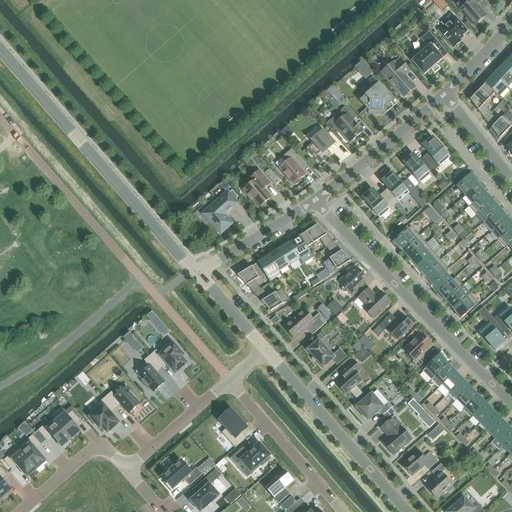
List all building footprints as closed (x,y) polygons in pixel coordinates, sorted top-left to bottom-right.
[(431,0),(441,11),(448,5),(442,0),(431,0)] [(461,0),(456,5),(474,26),(486,16),(478,6),(482,2),(480,0),(461,0)] [(452,14),(444,21),(447,24),(438,31),(453,48),(461,42),(460,40),(464,37),(463,36),(468,31),(452,14)] [(446,54),(447,54),(434,39),(428,32),(421,39),(428,47),(411,61),(412,62),(423,75),(424,75),(430,70),(431,70),(432,70),(432,69),(432,68),(435,65),(435,66),(436,66),(437,65),(436,64),(442,59),(443,59),(442,58),(446,54)] [(511,59),(510,58),(502,66),(511,76),(511,59)] [(400,60),(395,65),(393,63),(382,73),(404,98),(406,96),(407,97),(409,97),(413,93),(414,91),(413,90),(415,88),(405,76),(410,71),(400,60)] [(511,76),(502,66),(493,75),(507,88),(511,83),(511,76)] [(493,75),(485,84),(499,97),(507,88),(493,75)] [(360,101),(366,108),(369,111),(369,114),(376,115),(383,115),(383,108),(384,108),(394,99),(382,85),(380,86),(377,82),(370,88),(367,91),(369,93),(361,100),(360,101)] [(470,100),(485,120),(491,113),(483,105),(494,93),(499,97),(485,84),(470,100)] [(327,91),(330,95),(335,90),(332,87),(327,91)] [(335,125),(350,143),(362,132),(352,120),(356,116),(347,106),(342,111),(331,121),(335,125)] [(369,111),(366,108),(359,114),(361,117),(369,111)] [(491,113),(485,120),(499,139),(511,125),(511,116),(507,112),(498,121),(490,114),(492,113),(491,113)] [(311,141),(313,143),(306,149),(307,151),(306,151),(307,153),(309,155),(310,156),(312,157),(313,157),(320,165),(331,155),(327,150),(335,144),(323,130),(311,141)] [(431,156),(426,160),(435,171),(450,158),(433,138),(430,140),(430,139),(424,144),(425,145),(423,147),(431,156)] [(295,184),(295,185),(297,185),(301,181),(301,180),(300,179),(305,175),(300,169),(305,165),(292,149),(281,159),(286,164),(280,169),(294,185),(295,184)] [(435,171),(426,160),(421,164),(414,155),(411,157),(411,156),(405,161),(406,161),(404,164),(421,183),(435,171)] [(250,179),(253,182),(243,191),(258,208),(260,207),(264,207),(264,203),(271,197),(264,189),(270,184),(259,171),(250,179)] [(390,191),(385,195),(395,206),(398,203),(409,193),(392,174),(390,176),(389,175),(384,179),(384,180),(382,182),(390,191)] [(457,186),(465,196),(478,185),(471,174),(463,182),(457,186)] [(443,180),(437,185),(442,191),(448,185),(443,180)] [(478,185),(465,196),(462,199),(469,207),(473,204),(485,193),(478,185)] [(395,206),(385,195),(381,199),(373,190),(371,192),(370,191),(365,196),(365,197),(363,199),(380,219),(395,206)] [(224,215),(237,204),(235,201),(237,199),(231,192),(229,194),(228,193),(203,214),(220,233),(231,224),(224,215)] [(476,215),(480,212),(492,201),(485,193),(473,204),(469,207),(476,215)] [(423,198),(417,203),(421,208),(427,203),(423,198)] [(476,215),(483,224),(500,209),(492,201),(480,212),(476,215)] [(437,212),(442,217),(447,212),(443,207),(437,212)] [(439,219),(431,209),(428,209),(424,212),(434,223),(439,219)] [(483,224),(491,233),(495,229),(507,218),(500,209),(483,224)] [(447,212),(442,217),(445,220),(450,215),(447,212)] [(403,216),(398,220),(402,225),(407,221),(403,216)] [(439,219),(434,223),(437,227),(443,222),(439,218),(439,219)] [(491,233),(498,241),(511,228),(511,223),(507,218),(495,229),(491,233)] [(318,225),(299,237),(309,253),(310,253),(306,248),(320,239),(326,249),(334,243),(318,225)] [(393,242),(403,250),(420,236),(411,227),(393,242)] [(505,249),(509,246),(511,242),(511,228),(498,241),(505,249)] [(403,250),(410,258),(426,244),(420,236),(403,250)] [(299,237),(289,244),(299,260),(302,265),(312,258),(309,253),(299,237)] [(465,239),(462,242),(467,247),(470,244),(465,239)] [(467,247),(462,242),(458,245),(463,251),(467,247)] [(351,261),(334,243),(326,249),(328,248),(333,257),(323,263),(329,275),(351,261)] [(289,244),(279,250),(289,266),(299,260),(289,244)] [(410,258),(417,267),(433,252),(426,244),(410,258)] [(279,250),(269,256),(279,272),(289,266),(279,250)] [(417,267),(424,275),(441,260),(433,252),(417,267)] [(269,256),(258,263),(269,279),(279,272),(269,256)] [(424,275),(432,284),(448,269),(441,260),(424,275)] [(247,286),(255,280),(265,274),(268,279),(269,279),(258,263),(238,276),(247,286)] [(349,273),(346,275),(339,283),(343,287),(342,288),(342,290),(342,291),(343,292),(345,293),(346,293),(347,292),(352,296),(366,283),(361,278),(364,276),(355,267),(354,267),(349,273)] [(489,271),(492,275),(497,270),(494,267),(489,271)] [(497,270),(492,275),(495,278),(500,274),(497,270)] [(439,292),(452,281),(445,273),(432,284),(439,292)] [(481,278),(484,281),(490,277),(486,273),(481,278)] [(325,274),(318,279),(321,282),(328,278),(325,274)] [(439,292),(446,300),(463,286),(455,277),(439,292)] [(490,277),(484,281),(487,285),(493,280),(490,277)] [(321,282),(318,279),(311,283),(313,287),(321,282)] [(247,286),(254,294),(262,288),(261,289),(255,280),(247,286)] [(453,308),(470,294),(463,286),(446,300),(453,308)] [(262,288),(254,294),(270,312),(290,300),(283,289),(268,298),(262,288)] [(307,289),(300,294),(302,298),(309,293),(307,289)] [(380,292),(375,296),(368,289),(358,299),(365,306),(363,308),(374,319),(390,303),(380,292)] [(302,298),(300,294),(292,298),(295,302),(302,298)] [(470,294),(453,308),(460,319),(478,303),(470,294)] [(334,301),(326,308),(335,318),(342,310),(334,301)] [(322,306),(318,309),(327,320),(331,317),(322,306)] [(511,311),(508,306),(493,319),(502,330),(507,326),(511,331),(511,311)] [(483,308),(478,313),(487,324),(478,332),(495,351),(498,349),(499,350),(504,345),(503,345),(505,343),(497,334),(502,330),(493,319),(483,308)] [(327,323),(319,314),(312,320),(304,310),(284,327),(295,339),(307,329),(312,335),(327,323)] [(164,336),(169,331),(152,311),(147,315),(164,336)] [(341,314),(336,319),(342,324),(347,319),(341,314)] [(396,320),(391,315),(379,327),(384,332),(386,330),(397,341),(413,326),(404,317),(404,318),(403,319),(400,316),(401,315),(402,315),(401,314),(396,320)] [(276,316),(271,320),(275,325),(281,321),(276,316)] [(407,357),(418,368),(428,359),(423,354),(432,346),(429,342),(430,341),(425,336),(424,337),(421,334),(404,350),(409,355),(407,357)] [(364,336),(359,341),(365,347),(370,342),(364,336)] [(323,368),(322,368),(323,369),(324,368),(333,360),(337,365),(347,357),(340,350),(333,356),(319,340),(320,340),(319,339),(318,340),(307,350),(306,350),(307,351),(308,352),(323,368)] [(358,342),(352,347),(356,352),(362,347),(358,342)] [(139,343),(133,348),(137,353),(143,348),(139,343)] [(156,351),(150,356),(161,368),(166,364),(167,365),(167,366),(168,365),(169,367),(169,368),(170,367),(175,374),(176,373),(178,371),(178,372),(178,371),(179,370),(180,370),(180,369),(181,368),(182,368),(182,367),(186,364),(181,358),(183,356),(181,353),(182,353),(181,352),(181,353),(180,351),(179,350),(179,351),(178,349),(178,348),(177,349),(176,347),(176,346),(176,347),(173,344),(171,346),(168,343),(158,353),(156,351)] [(364,350),(360,354),(365,360),(370,356),(364,350)] [(426,368),(422,372),(431,381),(435,377),(448,365),(440,354),(426,368)] [(147,363),(136,372),(143,380),(141,382),(147,389),(149,387),(150,388),(150,389),(151,389),(152,391),(152,392),(152,391),(153,392),(154,392),(155,392),(155,391),(157,389),(157,390),(158,389),(161,386),(162,386),(161,386),(164,384),(165,383),(164,383),(165,383),(156,373),(161,368),(150,356),(145,361),(147,363)] [(347,375),(336,384),(346,395),(350,391),(356,399),(362,394),(356,386),(363,380),(356,373),(361,369),(353,361),(342,370),(347,375)] [(439,388),(442,385),(455,372),(448,365),(435,377),(431,381),(439,388)] [(442,385),(450,393),(463,380),(455,372),(442,385)] [(455,402),(457,400),(470,388),(463,380),(450,393),(448,395),(455,402)] [(111,393),(106,398),(115,409),(120,404),(129,414),(130,414),(130,413),(132,411),(133,411),(133,410),(136,408),(137,407),(139,405),(140,405),(140,404),(139,403),(139,402),(137,401),(138,401),(137,400),(136,399),(137,398),(131,390),(129,392),(126,388),(115,397),(111,393)] [(457,400),(465,408),(478,396),(470,388),(457,400)] [(408,392),(413,398),(416,395),(411,389),(408,392)] [(372,394),(357,407),(368,420),(375,414),(379,411),(378,411),(379,411),(383,416),(383,415),(386,419),(397,409),(394,405),(392,407),(388,402),(388,403),(377,390),(372,394)] [(416,395),(413,398),(418,403),(421,400),(416,395)] [(470,418),(472,416),(485,403),(478,396),(465,408),(463,410),(470,418)] [(100,403),(89,412),(92,415),(90,417),(92,420),(92,421),(92,420),(94,422),(93,422),(94,423),(94,422),(95,424),(96,425),(96,424),(97,426),(97,427),(98,426),(100,429),(102,427),(105,430),(105,431),(106,431),(107,433),(111,429),(112,430),(112,429),(113,427),(114,428),(114,427),(115,426),(116,426),(116,425),(117,424),(118,424),(118,423),(119,423),(113,417),(114,417),(113,416),(111,415),(112,414),(111,414),(110,413),(115,409),(106,398),(100,403)] [(472,416),(480,424),(493,411),(485,403),(472,416)] [(244,424),(231,410),(219,420),(227,428),(221,433),(235,449),(247,438),(239,429),(244,424)] [(424,410),(417,416),(429,428),(435,422),(424,410)] [(480,424),(487,431),(500,419),(493,411),(480,424)] [(65,414),(56,422),(70,439),(71,438),(71,439),(72,438),(73,436),(74,437),(74,436),(75,434),(76,435),(76,434),(79,431),(75,426),(75,425),(75,426),(76,425),(75,425),(79,422),(80,422),(80,421),(72,412),(67,416),(65,414)] [(392,418),(381,428),(386,434),(387,434),(389,436),(382,443),(393,456),(412,439),(401,427),(402,425),(394,416),(392,418)] [(487,431),(495,439),(508,426),(500,419),(487,431)] [(44,426),(38,431),(47,440),(52,436),(51,436),(52,436),(53,437),(53,438),(54,438),(56,441),(57,441),(61,447),(65,444),(66,444),(65,443),(67,442),(68,442),(68,441),(69,440),(70,440),(70,439),(56,422),(47,430),(44,426)] [(433,431),(437,435),(442,430),(439,426),(433,431)] [(511,437),(511,430),(508,426),(495,439),(491,443),(498,451),(503,447),(511,437)] [(456,437),(461,442),(464,439),(459,434),(456,437)] [(32,436),(18,448),(36,469),(37,468),(38,468),(39,466),(39,467),(40,466),(41,464),(42,465),(42,464),(45,461),(40,455),(40,454),(39,454),(38,453),(38,452),(36,450),(36,449),(36,450),(41,446),(41,445),(32,436)] [(511,437),(503,447),(510,455),(511,452),(511,437)] [(464,439),(461,442),(466,447),(469,444),(464,439)] [(259,444),(252,450),(247,445),(249,443),(230,459),(230,460),(232,459),(237,464),(241,461),(251,473),(261,464),(262,465),(262,466),(271,458),(270,458),(269,457),(270,456),(259,444)] [(18,448),(4,461),(12,470),(13,470),(17,466),(18,466),(20,468),(19,468),(20,469),(20,468),(22,470),(21,470),(22,471),(27,477),(31,474),(31,473),(33,472),(34,472),(33,471),(35,470),(36,470),(35,469),(36,469),(18,448)] [(471,453),(476,458),(479,455),(475,450),(471,453)] [(419,451),(402,465),(411,476),(424,465),(428,470),(438,462),(430,453),(424,457),(419,451)] [(479,455),(476,458),(481,463),(484,460),(479,455)] [(197,469),(197,468),(191,473),(180,461),(174,467),(173,465),(171,467),(167,470),(168,472),(164,476),(162,477),(173,490),(175,488),(183,481),(184,480),(190,486),(202,475),(203,476),(215,466),(209,459),(197,469)] [(227,463),(223,459),(216,465),(223,473),(226,470),(223,466),(227,463)] [(442,473),(446,470),(441,465),(432,472),(436,478),(426,487),(432,494),(434,493),(437,497),(435,498),(437,499),(447,490),(449,493),(453,489),(451,487),(453,485),(442,473)] [(0,467),(0,496),(2,499),(3,498),(4,498),(3,498),(5,496),(5,497),(6,496),(7,494),(7,495),(8,494),(11,491),(6,485),(6,484),(6,485),(3,482),(3,481),(1,480),(2,480),(6,476),(7,475),(0,467)] [(196,496),(190,501),(199,511),(201,511),(220,496),(210,485),(221,476),(216,470),(192,491),(196,496)] [(284,470),(264,488),(279,504),(290,494),(285,489),(294,482),(284,470)] [(502,484),(506,489),(510,486),(505,481),(502,484)] [(229,495),(234,501),(241,496),(235,489),(229,495)] [(464,498),(447,511),(480,511),(483,510),(479,505),(469,493),(464,498)] [(292,496),(280,506),(285,511),(288,510),(289,509),(297,502),(292,496)] [(246,502),(242,498),(238,502),(242,506),(246,502)] [(289,509),(288,510),(289,511),(320,511),(317,508),(312,511),(306,505),(305,506),(300,500),(297,502),(289,509)]
